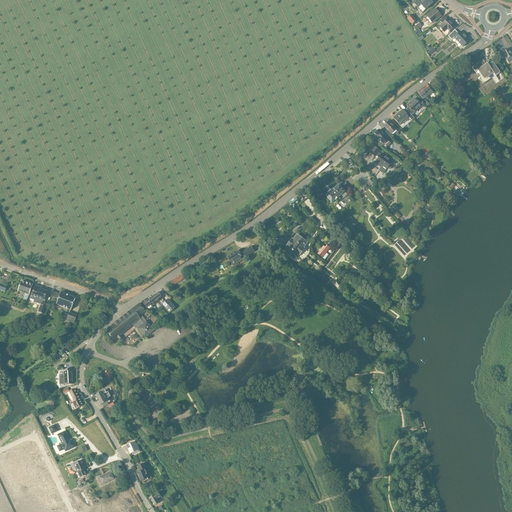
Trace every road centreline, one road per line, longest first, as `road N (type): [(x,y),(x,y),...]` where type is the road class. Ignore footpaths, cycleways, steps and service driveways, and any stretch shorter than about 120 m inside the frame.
road 1 (unclassified): [(429,78),(266,215),(121,311)]
road 2 (unclassified): [(85,351),(84,393),(150,511)]
road 3 (unclassified): [(0,450),(35,436),(70,511)]
